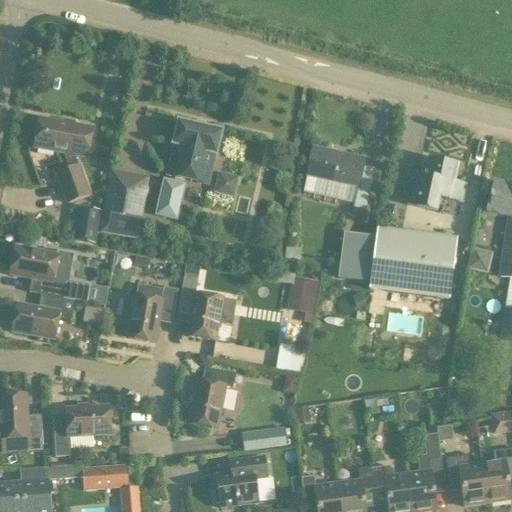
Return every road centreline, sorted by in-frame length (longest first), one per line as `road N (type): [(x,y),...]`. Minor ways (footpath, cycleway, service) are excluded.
road 1 (tertiary): [(511,124),(62,0)]
road 2 (residential): [(166,452),(155,385),(0,359)]
